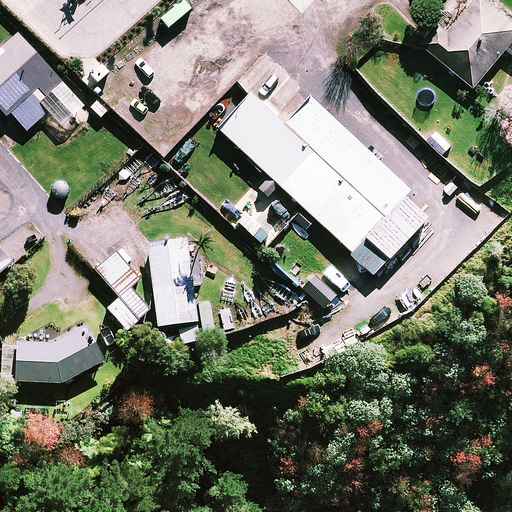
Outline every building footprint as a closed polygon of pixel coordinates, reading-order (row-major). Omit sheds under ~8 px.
[(511,41),(511,14),(495,0),(476,0),(452,28),(442,20),(425,40),(477,84),(495,63),(511,77),(511,75),(511,62),(502,53),(511,41)] [(52,65),(13,24),(0,36),(0,104),(5,110),(52,65)] [(286,118),(250,85),(216,120),(375,271),(433,211),(309,94),(286,118)] [(149,244),(163,346),(182,343),(203,340),(193,270),(199,269),(195,238),(149,244)] [(144,258),(127,240),(96,270),(121,296),(109,308),(129,329),(151,308),(131,287),(141,277),(133,268),(144,258)] [(338,296),(317,275),(305,288),(326,308),(338,296)] [(303,298),(287,289),(279,303),(295,312),(303,298)] [(106,359),(89,326),(56,342),(19,340),(17,376),(64,381),(106,359)]
